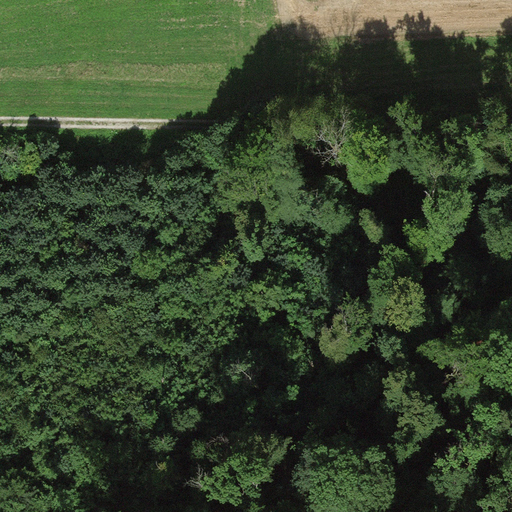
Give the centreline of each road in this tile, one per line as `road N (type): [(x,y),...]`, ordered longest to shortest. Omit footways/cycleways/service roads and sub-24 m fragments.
road 1 (track): [(511,121),(351,129),(0,120)]
road 2 (track): [(511,197),(232,178),(169,162),(140,127)]
